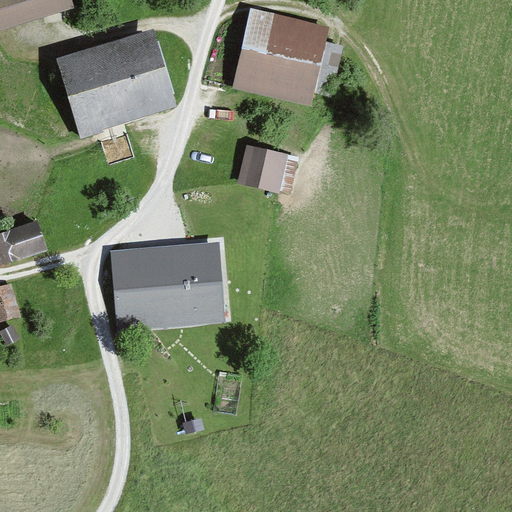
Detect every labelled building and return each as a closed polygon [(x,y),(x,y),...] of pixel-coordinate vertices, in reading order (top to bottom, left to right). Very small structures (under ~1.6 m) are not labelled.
[(0,0),(0,11),(36,0),(0,0)] [(311,95),(323,42),(248,24),(236,75),(274,83),(273,86),(311,95)] [(59,64),(81,136),(99,130),(95,118),(139,104),(140,107),(166,99),(159,75),(164,74),(154,42),(118,52),(117,47),(59,64)] [(271,188),(277,162),(252,156),(246,182),(271,188)] [(19,258),(46,249),(37,223),(0,236),(0,252),(2,257),(17,252),(19,258)] [(225,326),(218,243),(111,252),(118,336),(225,326)] [(0,321),(15,317),(6,287),(0,288),(0,321)] [(14,337),(11,325),(0,327),(0,334),(2,341),(14,337)]
